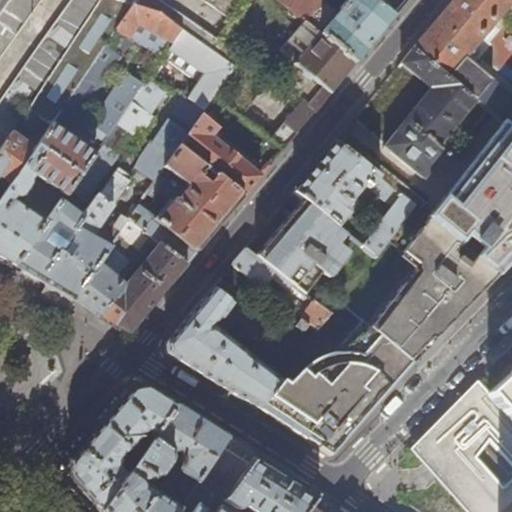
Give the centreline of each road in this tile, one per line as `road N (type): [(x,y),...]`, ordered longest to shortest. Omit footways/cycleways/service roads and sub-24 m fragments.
road 1 (residential): [(130,354),(430,0)]
road 2 (residential): [(511,309),(338,484)]
road 3 (residential): [(338,484),(130,354)]
road 4 (residential): [(11,485),(130,354)]
